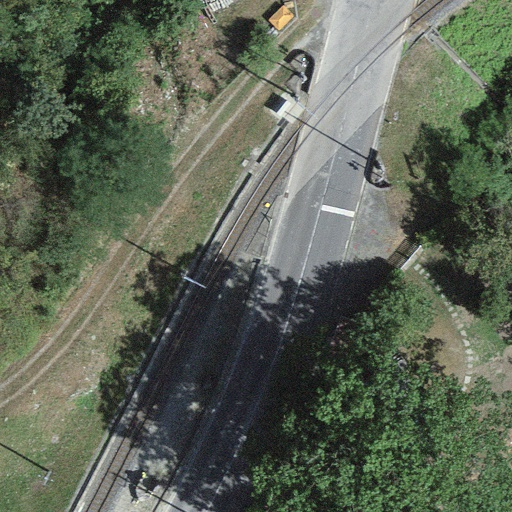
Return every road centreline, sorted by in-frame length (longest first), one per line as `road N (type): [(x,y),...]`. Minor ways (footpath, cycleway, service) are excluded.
road 1 (track): [(0,398),(52,355),(201,139),(302,26),(356,0)]
road 2 (secondary): [(373,0),(283,330),(205,511)]
